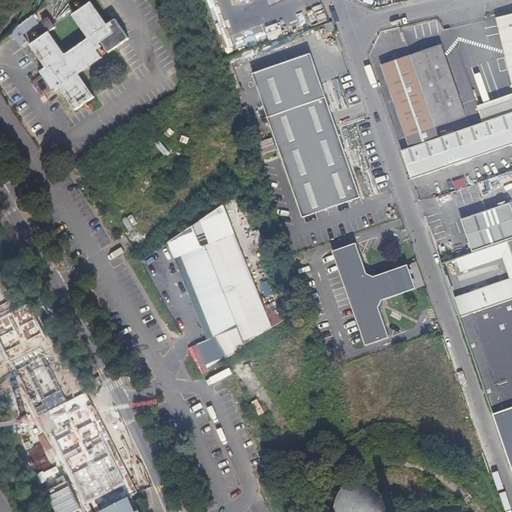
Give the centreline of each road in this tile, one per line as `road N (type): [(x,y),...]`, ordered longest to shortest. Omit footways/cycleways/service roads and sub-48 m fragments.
road 1 (residential): [(511,502),(347,30)]
road 2 (tertiary): [(173,511),(123,402),(0,191)]
road 3 (unknown): [(443,304),(371,337),(356,336),(343,329),(322,287),(320,248),(372,228),(416,227)]
road 4 (unknown): [(35,167),(147,84),(146,58),(128,33)]
road 5 (unknown): [(401,184),(301,223),(269,161)]
road 6 (residential): [(347,30),(464,0)]
